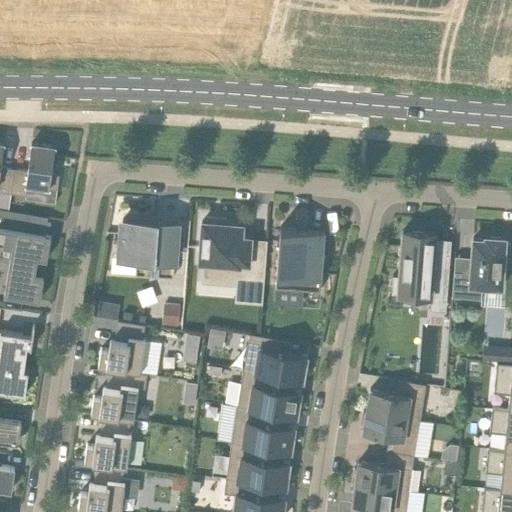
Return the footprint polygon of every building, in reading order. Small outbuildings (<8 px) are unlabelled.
[(0,191),(11,193),(14,168),(1,166),(4,143),(0,142),(0,191)] [(14,168),(11,193),(25,195),(27,185),(57,189),(59,174),(51,173),(55,146),(31,143),(27,170),(14,168)] [(0,245),(12,247),(4,294),(39,301),(43,277),(34,275),(37,258),(46,259),(51,235),(32,232),(35,216),(47,218),(48,217),(0,208),(0,245)] [(201,283),(262,288),(261,301),(260,301),(260,303),(262,304),(267,240),(251,238),(251,237),(241,236),(242,224),(226,223),(227,218),(206,216),(206,221),(202,221),(199,261),(203,262),(201,283)] [(173,277),(177,223),(123,219),(120,257),(136,258),(135,274),(173,277)] [(280,227),(275,287),(320,290),(322,257),(327,257),(329,234),(324,234),(324,230),(307,229),(307,233),(297,232),(297,228),(280,227)] [(392,275),(391,293),(446,298),(450,250),(434,249),(435,233),(403,230),(399,275),(392,275)] [(452,296),(482,299),(482,286),(501,287),(503,260),(508,260),(509,243),(505,243),(505,238),(485,236),(485,239),(473,238),(471,267),(454,266),(452,296)] [(102,297),(99,312),(118,316),(121,301),(102,297)] [(178,325),(179,303),(164,302),(162,324),(178,325)] [(117,320),(114,340),(110,339),(109,349),(101,348),(98,366),(110,367),(140,372),(145,339),(142,338),(145,324),(117,320)] [(0,390),(25,394),(28,370),(23,370),(27,346),(30,346),(30,348),(31,348),(34,324),(33,324),(31,335),(0,330),(0,390)] [(209,344),(227,347),(230,328),(212,325),(209,344)] [(200,335),(187,333),(186,343),(198,346),(200,335)] [(306,356),(278,351),(280,339),(249,333),(243,369),(274,375),(302,379),(306,356)] [(511,361),(511,350),(503,349),(501,361),(511,361)] [(511,363),(497,362),(494,392),(509,394),(508,410),(511,410),(511,363)] [(223,366),(210,365),(209,373),(222,374),(223,366)] [(107,382),(107,387),(103,387),(101,397),(93,396),(91,413),(102,415),(130,419),(133,420),(138,387),(145,388),(147,373),(140,372),(110,367),(108,381),(107,381),(107,382)] [(243,369),(237,405),(268,410),(296,415),(299,391),(272,386),(274,375),(243,369)] [(366,410),(420,419),(426,384),(398,379),(396,393),(370,389),(366,410)] [(186,381),(185,390),(197,393),(199,383),(186,381)] [(290,450),(293,426),(265,422),(268,410),(237,405),(236,405),(231,441),(262,446),(290,450)] [(490,432),(506,433),(504,450),(511,450),(511,410),(508,410),(492,408),(490,432)] [(386,450),(414,455),(420,419),(366,410),(366,412),(362,411),(360,424),(364,424),(362,432),(389,436),(386,450)] [(102,415),(100,435),(96,435),(95,445),(86,444),(84,461),(96,463),(124,467),(126,467),(131,434),(128,433),(130,419),(102,415)] [(0,440),(17,443),(20,425),(21,419),(0,416),(0,440)] [(262,446),(231,441),(226,478),(257,482),(285,485),(288,462),(260,458),(262,446)] [(511,450),(504,450),(488,448),(486,472),(502,473),(500,489),(511,490),(511,450)] [(355,482),(409,490),(413,459),(414,455),(386,450),(384,464),(358,461),(357,469),(353,468),(351,480),(355,481),(355,482)] [(456,462),(445,461),(443,473),(455,475),(456,462)] [(78,509),(89,511),(98,511),(120,511),(124,481),(122,481),(124,467),(96,463),(93,483),(89,483),(88,493),(80,492),(78,509)] [(0,464),(0,488),(11,490),(14,467),(0,464)] [(187,478),(174,476),(173,488),(185,490),(187,478)] [(255,494),(257,482),(226,478),(224,492),(236,494),(233,511),(281,511),(283,497),(255,494)] [(201,481),(193,480),(192,491),(200,492),(201,481)] [(405,511),(409,490),(355,482),(352,504),(378,508),(377,511),(405,511)] [(511,511),(511,490),(500,489),(484,488),(482,511),(486,511),(511,511)]
